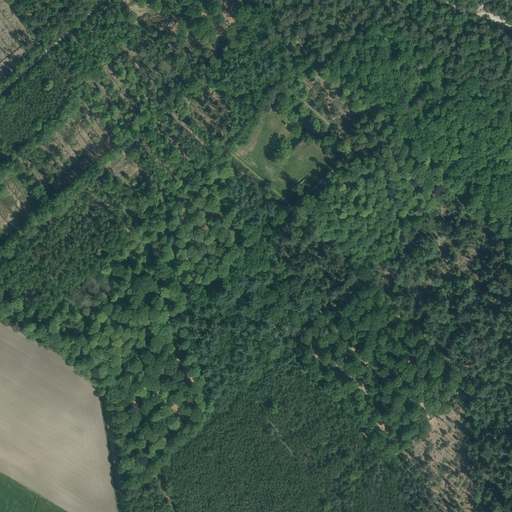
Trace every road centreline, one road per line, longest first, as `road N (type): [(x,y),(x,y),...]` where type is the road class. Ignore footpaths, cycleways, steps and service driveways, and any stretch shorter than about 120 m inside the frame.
road 1 (track): [(0,307),(112,367),(356,150)]
road 2 (track): [(511,251),(378,129)]
road 3 (track): [(378,129),(438,76),(471,11)]
road 4 (track): [(123,511),(104,381),(113,374)]
